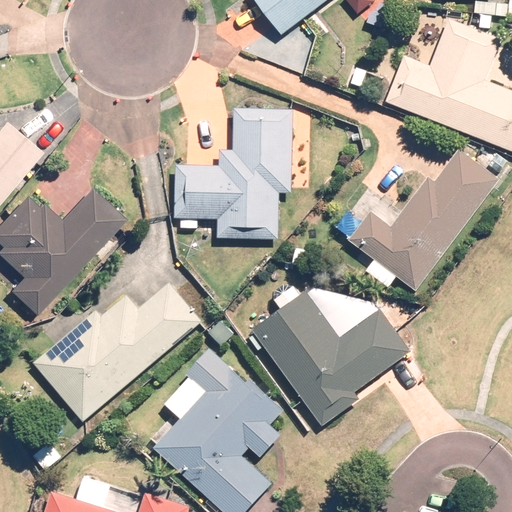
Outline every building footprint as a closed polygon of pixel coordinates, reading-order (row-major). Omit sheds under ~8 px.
[(254,0),(281,35),(327,0),(254,0)] [(374,0),(346,0),(357,14),(375,0),(374,0)] [(404,56),(386,101),(511,151),(511,90),(486,80),(502,40),(450,19),(431,66),(404,56)] [(292,193),(294,110),(234,108),(233,150),(220,150),(219,166),(176,165),(174,218),(181,219),(181,228),(198,229),(198,219),(218,219),(217,238),(279,240),(280,193),(292,193)] [(0,202),(40,155),(4,124),(0,128),(0,202)] [(416,292),(501,180),(459,150),(435,182),(428,176),(391,226),(371,211),(363,221),(350,211),(337,228),(351,238),(348,241),(374,260),(366,271),(389,287),(397,277),(416,292)] [(35,315),(125,220),(90,188),(60,220),(42,204),(38,208),(25,197),(0,224),(0,258),(22,279),(10,292),(35,315)] [(84,422),(202,322),(170,284),(139,309),(127,295),(102,317),(96,310),(33,364),(84,422)] [(281,310),(253,330),(255,334),(250,338),(259,351),(264,346),(322,426),(360,399),(355,393),(412,353),(380,309),(340,338),(306,292),(301,295),(295,286),(284,284),(276,290),(275,301),(281,310)] [(235,335),(222,321),(209,333),(222,347),(235,335)] [(181,420),(154,448),(223,511),(246,511),(272,484),(242,456),(250,448),(261,457),(282,435),(271,425),(284,410),(250,380),(247,383),(210,349),(185,375),(189,378),(164,405),(181,420)] [(146,493),(139,511),(118,511),(104,507),(110,487),(84,479),(78,499),(53,491),(45,511),(189,511),(191,507),(146,493)]
